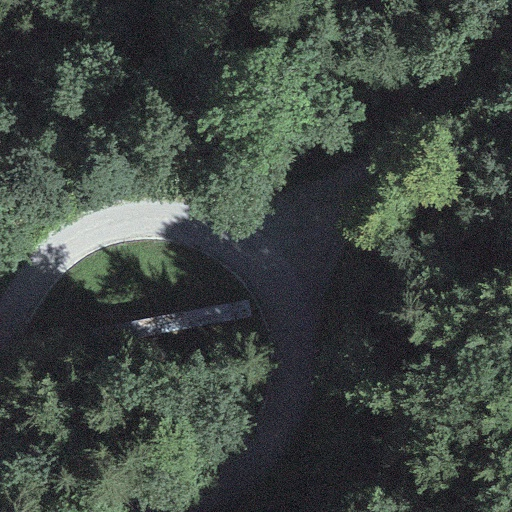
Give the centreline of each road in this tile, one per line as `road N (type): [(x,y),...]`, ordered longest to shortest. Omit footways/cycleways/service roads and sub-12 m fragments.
road 1 (track): [(0,321),(67,231),(110,209),(168,203),(212,215),(249,235),(288,279),(301,325),(299,376),(279,439),(244,478),(169,511)]
road 2 (track): [(249,235),(433,106),(511,38)]
